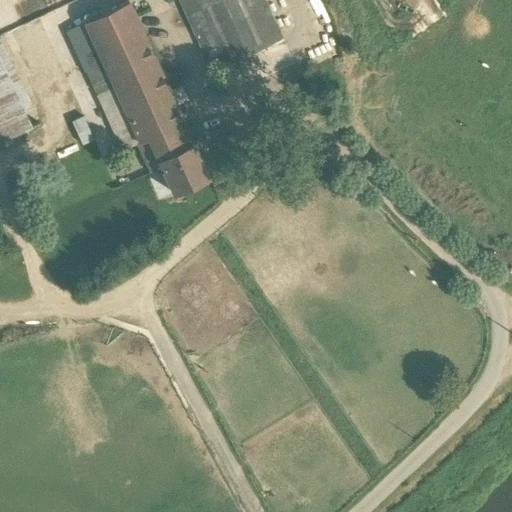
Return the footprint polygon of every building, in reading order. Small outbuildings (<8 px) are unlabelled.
[(176,0),(201,52),(214,46),(223,64),(283,36),(265,0),(176,0)] [(0,37),(10,34),(0,1),(0,37)] [(129,1),(128,1),(66,31),(120,151),(134,144),(144,164),(192,141),(176,106),(176,105),(187,99),(180,85),(179,84),(169,88),(129,1)] [(0,40),(0,140),(41,124),(0,40)] [(172,197),(208,178),(192,141),(144,164),(149,173),(159,168),(172,197)] [(66,274),(71,283),(89,273),(84,263),(66,274)]
